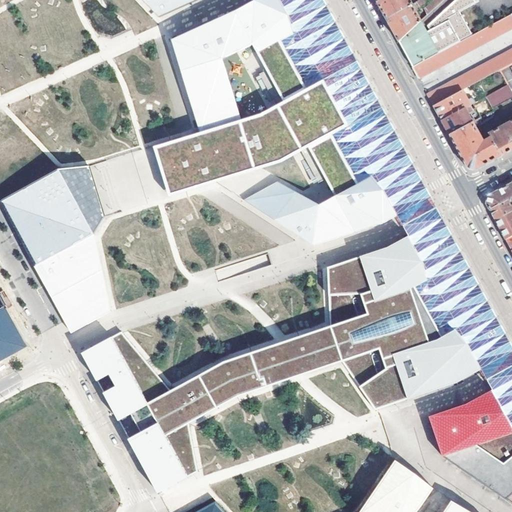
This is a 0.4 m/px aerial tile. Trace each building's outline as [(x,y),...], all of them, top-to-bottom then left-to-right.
[(141,0),(159,18),(200,0),(141,0)] [(288,17),(278,0),(255,0),(234,11),(172,40),(200,133),(205,150),(214,178),(216,182),(256,169),(240,120),(221,58),(252,44),(266,69),(258,74),(276,105),(300,150),(318,182),(325,178),(335,195),(319,204),(296,191),(277,221),(312,244),(314,246),(380,224),(397,215),(383,190),(371,177),(358,184),(349,167),(365,158),(347,125),(340,128),(316,86),(323,82),(305,49),(289,58),(279,40),(292,33),(288,17)] [(278,0),(288,17),(292,33),(279,40),(289,58),(305,49),(323,82),(316,86),(340,128),(347,125),(365,158),(349,167),(358,184),(371,177),(383,190),(397,215),(431,197),(430,195),(417,202),(412,186),(422,180),(353,54),(343,60),(333,47),(346,40),(323,0),(278,0)] [(412,5),(409,0),(380,0),(377,2),(382,11),(387,20),(412,5)] [(429,30),(427,31),(413,38),(425,61),(473,35),(460,12),(476,3),(474,0),(455,0),(427,25),(429,30)] [(435,0),(424,10),(427,15),(442,0),(435,0)] [(412,5),(387,20),(392,30),(395,34),(399,41),(420,21),(421,21),(412,5)] [(511,28),(511,14),(473,35),(425,61),(413,67),(415,70),(418,77),(511,28)] [(410,62),(413,67),(425,61),(413,38),(427,31),(420,21),(399,41),(410,62)] [(353,54),(346,40),(333,47),(343,60),(353,54)] [(511,63),(511,49),(428,94),(434,105),(463,90),(511,63)] [(511,93),(508,85),(486,97),(493,109),(511,98),(511,93)] [(440,116),(442,121),(471,105),(463,90),(434,105),(440,116)] [(260,114),(240,120),(256,169),(264,167),(281,161),(300,150),(276,105),(260,114)] [(474,110),(471,105),(442,121),(448,132),(450,135),(473,123),(475,122),(473,119),(471,120),(468,114),(474,110)] [(511,121),(489,134),(501,156),(511,149),(511,121)] [(490,138),(483,142),(473,123),(450,135),(456,147),(459,151),(468,168),(471,169),(475,170),(501,156),(489,134),(490,138)] [(169,196),(216,182),(214,178),(205,150),(200,133),(154,147),(169,196)] [(0,202),(35,267),(75,245),(94,235),(105,216),(89,166),(58,170),(0,201),(0,202)] [(430,195),(422,180),(412,186),(417,202),(430,195)] [(246,201),(277,221),(296,191),(278,181),(246,199),(243,200),(246,201)] [(511,184),(496,193),(489,197),(487,204),(491,210),(511,199),(511,197),(511,184)] [(397,215),(408,235),(443,217),(431,197),(397,215)] [(511,211),(511,200),(511,199),(491,210),(495,218),(497,221),(511,211)] [(511,235),(511,211),(497,221),(499,225),(506,239),(511,235)] [(443,217),(408,235),(421,261),(427,279),(415,286),(430,315),(441,336),(454,330),(466,344),(480,369),(511,352),(511,349),(501,355),(496,340),(507,334),(451,233),(441,239),(431,225),(444,218),(443,217)] [(444,218),(431,225),(441,239),(451,233),(444,218)] [(111,311),(94,235),(75,245),(111,311)] [(329,294),(330,326),(336,345),(342,362),(359,387),(374,409),(378,407),(406,399),(452,385),(480,369),(466,344),(454,330),(441,336),(430,315),(415,286),(427,279),(421,261),(408,235),(387,246),(358,257),(327,267),(329,294)] [(111,311),(75,245),(35,267),(71,333),(111,311)] [(0,361),(28,347),(0,295),(0,361)] [(224,361),(200,374),(211,394),(218,407),(239,396),(342,362),(336,345),(330,326),(224,361)] [(112,337),(82,353),(97,380),(104,393),(119,421),(132,414),(142,433),(129,440),(158,493),(167,488),(188,476),(198,471),(189,423),(218,407),(211,394),(200,374),(170,390),(121,332),(112,337)] [(511,344),(507,334),(496,340),(501,355),(511,349),(511,344)] [(511,352),(480,369),(486,380),(491,390),(511,378),(511,352)] [(511,378),(491,390),(511,428),(511,378)] [(476,445),(511,432),(511,428),(491,390),(466,404),(427,412),(442,457),(476,445)] [(132,414),(119,421),(129,440),(142,433),(132,414)] [(511,432),(476,445),(442,457),(449,461),(511,504),(511,432)] [(359,511),(225,511),(216,501),(195,511),(470,511),(451,501),(443,511),(416,511),(421,506),(433,488),(415,474),(395,460),(359,511)]
